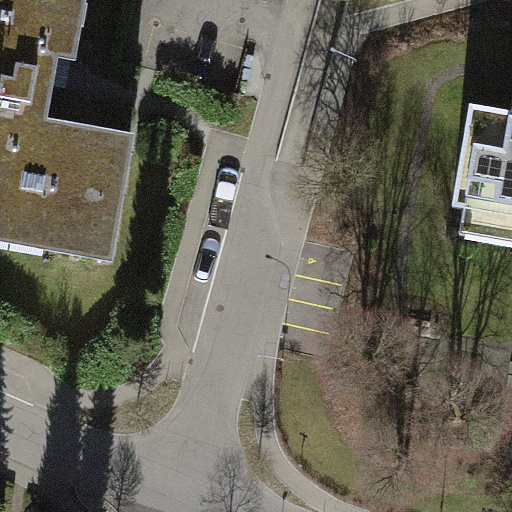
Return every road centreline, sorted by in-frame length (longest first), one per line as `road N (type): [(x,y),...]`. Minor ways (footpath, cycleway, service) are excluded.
road 1 (residential): [(289,162),(193,493)]
road 2 (residential): [(193,493),(0,404)]
